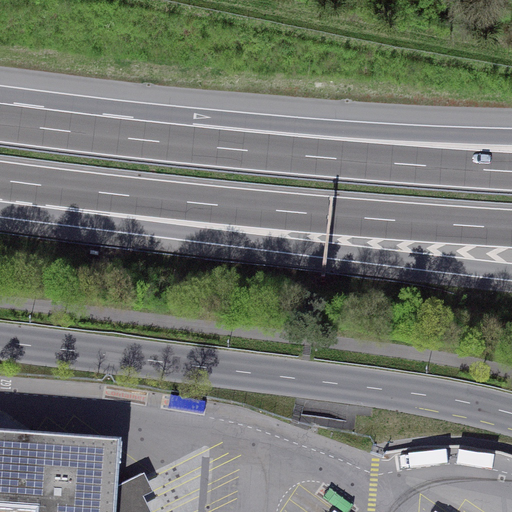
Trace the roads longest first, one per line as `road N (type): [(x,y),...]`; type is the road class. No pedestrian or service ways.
road 1 (tertiary): [(511,414),(389,390),(0,341)]
road 2 (motorway): [(49,186),(434,263),(511,271)]
road 3 (motorway): [(49,186),(511,228)]
road 4 (motorway): [(511,171),(191,145)]
road 5 (motorway): [(511,137),(191,145)]
road 6 (track): [(218,0),(511,53)]
road 7 (motorway): [(191,145),(0,122)]
